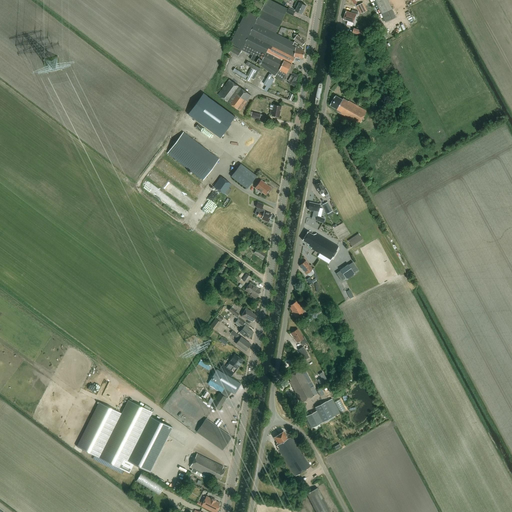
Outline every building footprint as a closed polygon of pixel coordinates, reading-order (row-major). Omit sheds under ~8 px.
[(288,9),(271,0),(260,0),(259,2),(256,1),(251,10),(248,8),(231,43),(242,50),(253,55),(251,59),(250,59),(261,65),(260,65),(275,76),(286,84),(288,82),(295,86),(297,82),(295,81),(298,76),(292,72),(295,66),(292,64),(295,58),(295,57),(303,59),(305,50),(302,50),(303,48),(303,49),(301,47),(294,42),(294,43),(276,33),(288,9)] [(302,14),(306,6),(300,3),(301,0),(297,0),(294,7),(297,8),(295,11),(302,14)] [(392,10),(388,0),(375,0),(381,14),(392,10)] [(366,11),(363,3),(357,6),(361,14),(366,11)] [(286,13),(293,16),(295,11),(289,8),(286,13)] [(355,26),(357,18),(356,17),(356,13),(349,12),(348,16),(344,15),(343,24),(355,26)] [(284,36),(287,29),(282,27),(279,34),(284,36)] [(302,46),(305,43),(301,39),(301,38),(297,35),(297,36),(295,34),(293,36),(295,38),(294,40),(302,46)] [(241,51),(233,46),(230,51),(239,56),(241,51)] [(259,71),(260,70),(261,68),(248,61),(246,65),(253,69),(247,80),(250,82),(252,78),(254,79),(259,71)] [(233,71),(246,78),(247,76),(235,68),(233,71)] [(269,74),(263,85),(266,86),(263,90),(266,92),(274,79),(271,78),(272,76),(269,74)] [(251,96),(229,80),(218,95),(240,111),(251,96)] [(188,113),(220,137),(236,116),(204,92),(188,113)] [(359,125),(367,111),(349,101),(349,102),(343,99),(343,100),(336,96),(330,106),(337,110),(337,111),(337,112),(338,113),(341,115),(341,114),(359,125)] [(279,117),(282,106),(274,105),(273,110),(271,110),(270,114),(272,115),(272,116),(279,117)] [(261,114),(252,112),(251,118),(260,120),(261,114)] [(351,147),(365,136),(360,130),(347,141),(351,147)] [(203,180),(219,160),(183,133),(168,153),(203,180)] [(247,189),(256,176),(241,164),(231,177),(247,189)] [(221,177),(213,187),(224,195),(225,193),(228,195),(232,190),(229,188),(231,184),(221,177)] [(265,195),(270,188),(266,185),(266,184),(267,184),(264,182),(264,183),(261,180),(255,188),(261,193),(262,192),(265,195)] [(325,196),(328,194),(325,189),(323,186),(320,182),(315,185),(316,189),(318,193),(320,192),(321,194),(323,193),(325,196)] [(322,204),(327,214),(332,212),(327,201),(322,204)] [(257,216),(261,218),(261,219),(268,222),(270,218),(271,218),(272,215),(266,213),(266,212),(262,211),(263,210),(261,209),(263,205),(257,202),(255,207),(257,208),(255,214),(257,215),(257,216)] [(309,203),(309,204),(308,209),(309,209),(309,210),(318,212),(320,205),(309,203)] [(328,264),(339,247),(316,233),(316,234),(313,235),(308,232),(302,240),(309,244),(308,245),(312,248),(311,249),(319,254),(318,256),(321,258),(320,259),(328,264)] [(353,249),(364,242),(359,234),(348,241),(353,249)] [(254,252),(254,253),(262,259),(265,254),(252,245),(250,248),(254,250),(253,251),(254,252)] [(307,274),(313,269),(305,261),(300,266),(307,274)] [(348,265),(340,270),(347,280),(355,275),(348,265)] [(246,274),(242,280),(246,283),(251,277),(246,274)] [(258,296),(261,292),(260,291),(260,290),(250,283),(245,291),(251,294),(250,295),(256,299),(258,296)] [(295,318),(304,312),(297,301),(290,305),(291,307),(290,308),(292,312),(295,318)] [(229,310),(234,314),(237,316),(238,314),(230,307),(229,310)] [(254,318),(256,315),(252,313),(252,312),(246,308),(243,314),(243,313),(241,316),(248,320),(248,319),(252,321),(253,321),(254,319),(254,318)] [(215,319),(210,326),(215,330),(221,323),(215,319)] [(249,338),(253,332),(248,328),(249,326),(245,323),(244,324),(238,319),(235,323),(242,329),(239,332),(243,335),(243,336),(245,337),(245,336),(249,338)] [(303,345),(307,342),(304,338),(303,338),(298,329),(291,333),(297,342),(300,340),(303,345)] [(236,344),(246,351),(251,344),(233,331),(231,334),(236,337),(236,338),(239,340),(236,344)] [(304,360),(309,358),(303,347),(298,350),(304,360)] [(234,367),(237,368),(243,360),(235,355),(226,367),(231,371),(234,367)] [(211,367),(200,360),(198,364),(209,371),(211,367)] [(219,369),(231,377),(233,373),(222,365),(219,369)] [(216,370),(210,380),(221,386),(224,388),(221,394),(219,393),(211,405),(219,410),(226,398),(227,399),(231,392),(235,394),(241,384),(227,375),(216,369),(216,370)] [(301,403),(317,394),(304,369),(301,371),(300,369),(288,375),(291,381),(290,382),(301,403)] [(333,402),(332,399),(315,408),(316,411),(305,417),(311,429),(340,414),(334,402),(333,402)] [(150,416),(152,412),(128,400),(121,413),(99,402),(77,446),(94,455),(93,459),(122,474),(124,470),(129,473),(133,464),(150,472),(173,428),(150,416)] [(222,450),(232,437),(206,419),(197,432),(222,450)] [(295,476),(311,466),(292,437),(291,437),(288,438),(283,431),(283,432),(283,431),(282,431),(280,432),(280,433),(274,437),(278,444),(277,445),(279,449),(278,449),(281,454),(281,455),(278,457),(280,459),(283,458),(295,476)] [(220,479),(225,471),(222,469),(223,467),(197,454),(190,467),(210,476),(214,478),(215,476),(220,479)] [(159,495),(164,487),(142,472),(136,481),(159,495)] [(266,483),(264,492),(270,494),(272,484),(266,483)] [(329,511),(317,488),(306,494),(315,511),(329,511)] [(201,506),(212,511),(216,511),(220,506),(218,506),(220,503),(206,496),(201,506)]
